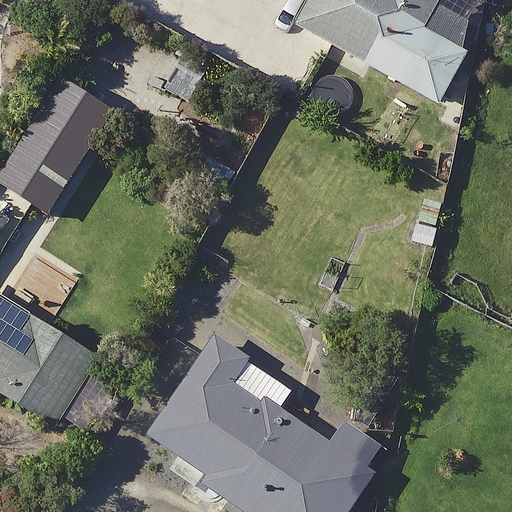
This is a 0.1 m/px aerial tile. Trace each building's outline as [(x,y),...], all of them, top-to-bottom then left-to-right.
[(460,58),(462,29),(430,11),(436,0),(309,0),(292,31),(431,109),(460,58)] [(184,50),(156,93),(181,108),(208,65),(184,50)] [(59,200),(43,189),(75,140),(40,117),(0,178),(0,252),(1,251),(19,262),(59,200)] [(0,394),(53,427),(95,359),(0,300),(0,394)] [(359,470),(372,452),(335,428),(320,451),(270,418),(285,395),(207,343),(142,441),(206,484),(199,493),(220,507),(216,511),(346,511),(370,477),(359,470)]
